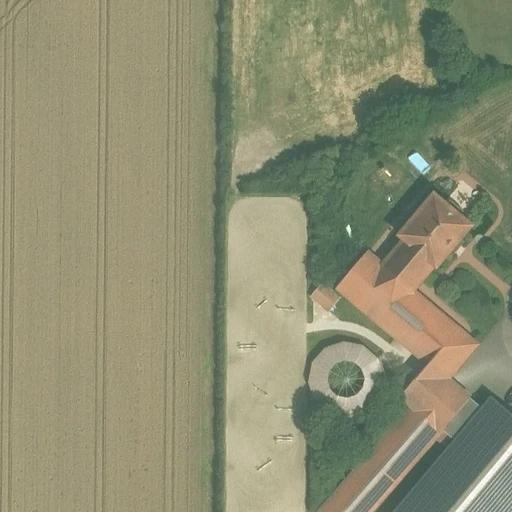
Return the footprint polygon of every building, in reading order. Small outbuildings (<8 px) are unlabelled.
[(447,205),(435,195),(400,236),(405,240),(383,266),(414,292),(436,266),(437,268),(448,254),(452,258),(465,243),(461,240),(472,227),(460,217),(464,212),(451,201),(447,205)] [(383,266),(368,253),(338,289),(429,365),(419,377),(401,398),(413,407),(321,511),(372,511),(442,432),(457,445),(486,412),(464,393),(447,379),(453,372),(437,358),(460,331),(414,292),(383,266)] [(311,296),(329,312),(342,298),(324,281),(311,296)] [(345,344),(326,350),(314,364),(310,383),(316,401),(331,414),(349,418),(367,412),(380,397),(384,378),(378,360),(363,347),(345,344)] [(457,445),(401,511),(511,511),(511,416),(494,401),(486,412),(457,445)]
